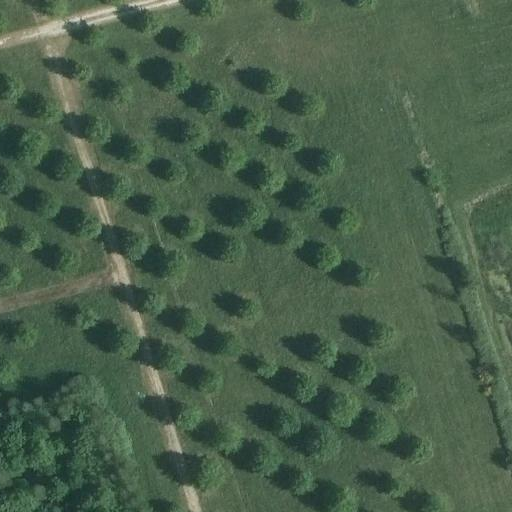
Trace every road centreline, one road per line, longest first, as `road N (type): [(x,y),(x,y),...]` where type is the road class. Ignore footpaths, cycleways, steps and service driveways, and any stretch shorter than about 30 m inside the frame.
road 1 (track): [(187,511),(44,33),(178,0)]
road 2 (track): [(0,308),(115,272)]
